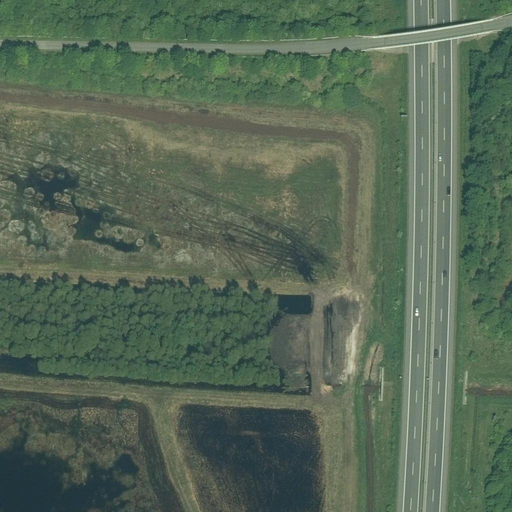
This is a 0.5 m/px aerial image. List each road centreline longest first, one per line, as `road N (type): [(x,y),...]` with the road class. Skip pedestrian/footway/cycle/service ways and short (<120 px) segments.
road 1 (unclassified): [(0,46),(304,55),(511,27)]
road 2 (motorway): [(431,511),(443,261),(442,0)]
road 3 (motorway): [(419,0),(420,259),(409,511)]
